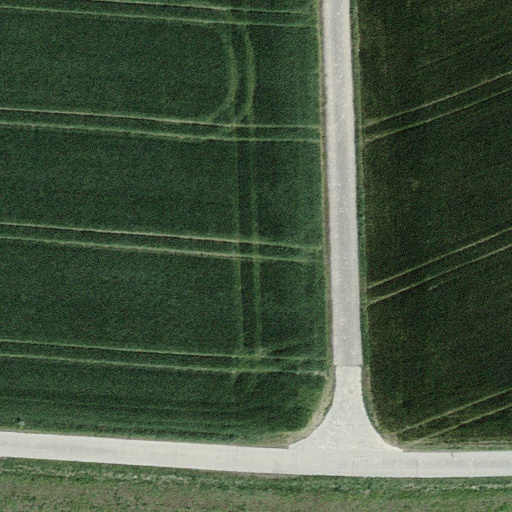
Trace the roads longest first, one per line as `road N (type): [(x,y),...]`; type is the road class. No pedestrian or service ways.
road 1 (unclassified): [(345,457),(351,330),(339,0)]
road 2 (unclassified): [(345,457),(0,442)]
road 3 (unclassified): [(511,455),(345,457)]
